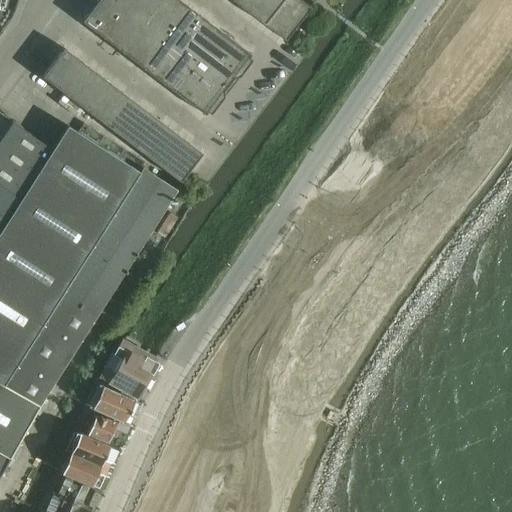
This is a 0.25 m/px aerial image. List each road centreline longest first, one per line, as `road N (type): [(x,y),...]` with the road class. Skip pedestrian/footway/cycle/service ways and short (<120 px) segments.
road 1 (unclassified): [(446,0),(200,329)]
road 2 (residential): [(200,329),(147,419),(109,511)]
